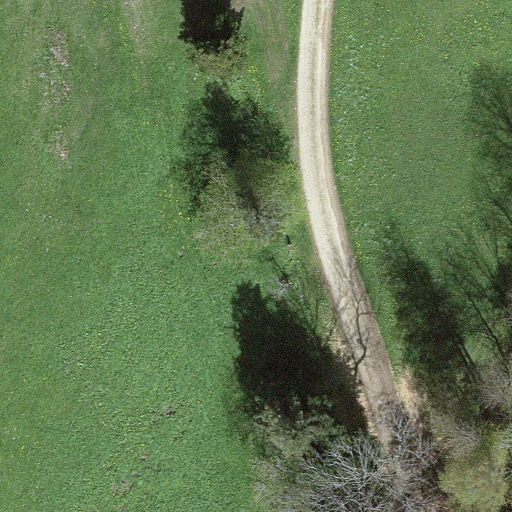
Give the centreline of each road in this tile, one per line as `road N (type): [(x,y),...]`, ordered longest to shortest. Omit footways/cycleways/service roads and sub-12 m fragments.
road 1 (track): [(435,511),(366,347),(327,212),(313,74),(322,0)]
road 2 (track): [(316,153),(208,140),(174,115),(135,0)]
